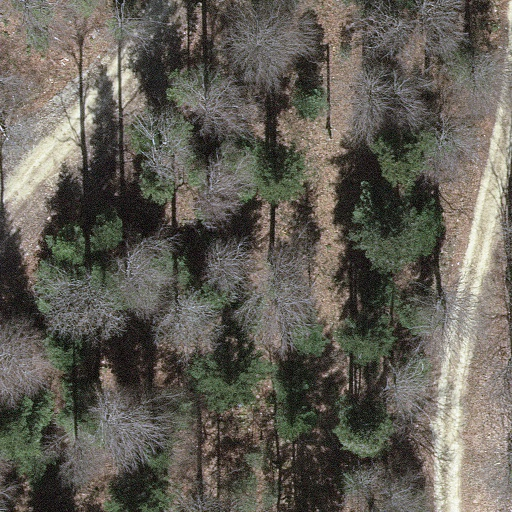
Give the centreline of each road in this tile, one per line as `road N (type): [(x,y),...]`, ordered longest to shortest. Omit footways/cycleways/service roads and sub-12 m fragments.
road 1 (track): [(511,0),(505,95),(448,398),(453,511)]
road 2 (track): [(0,243),(106,109),(149,0)]
